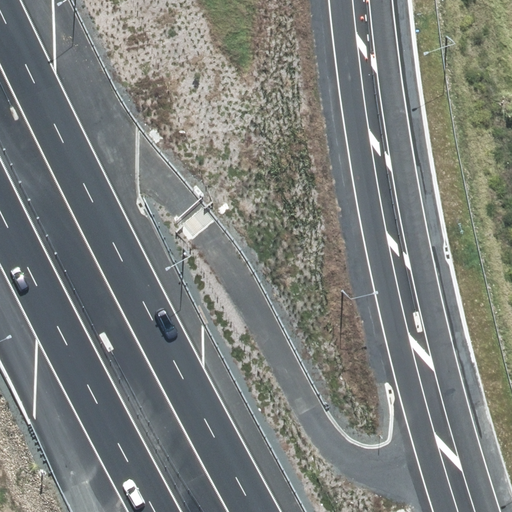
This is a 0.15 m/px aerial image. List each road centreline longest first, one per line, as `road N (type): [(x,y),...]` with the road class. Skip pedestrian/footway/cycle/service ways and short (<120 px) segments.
road 1 (motorway): [(0,13),(109,239),(260,511)]
road 2 (primary): [(439,511),(354,253),(335,171),(317,0)]
road 3 (primary): [(369,0),(383,176),(487,511)]
road 4 (motorway): [(156,511),(0,210)]
